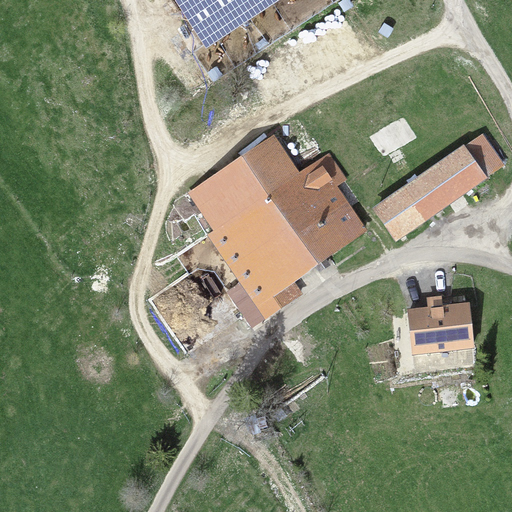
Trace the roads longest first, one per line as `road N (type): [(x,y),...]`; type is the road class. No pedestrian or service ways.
road 1 (track): [(126,0),(152,129),(163,148),(196,163),(302,100),(459,27)]
road 2 (track): [(160,511),(231,389),(305,301),(417,251),(464,251),(511,265)]
road 3 (track): [(220,408),(158,352),(136,298),(163,186),(178,159)]
road 4 (track): [(449,0),(511,104)]
